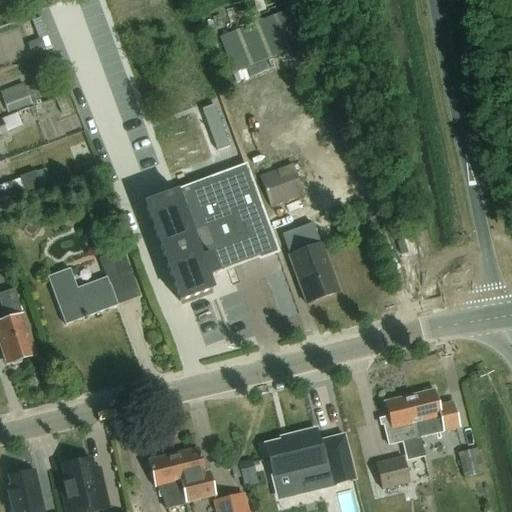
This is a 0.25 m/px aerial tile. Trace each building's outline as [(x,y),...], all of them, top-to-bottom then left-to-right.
[(294,9),(218,40),(232,75),(308,44),(294,9)] [(26,41),(28,46),(26,46),(31,56),(50,48),(47,40),(38,17),(30,20),(36,37),(26,41)] [(45,75),(41,63),(26,68),(30,80),(45,75)] [(0,94),(0,96),(7,115),(38,103),(32,87),(24,90),(23,86),(0,94)] [(55,101),(61,116),(69,112),(62,97),(55,101)] [(228,148),(213,107),(201,111),(216,152),(228,148)] [(0,138),(7,136),(6,134),(21,127),(16,115),(1,122),(0,122),(0,138)] [(270,208),(304,197),(293,166),(260,178),(270,208)] [(144,206),(180,304),(212,292),(207,279),(260,260),(261,261),(277,255),(246,169),(182,193),(144,206)] [(37,192),(33,181),(1,192),(5,203),(37,192)] [(306,202),(273,213),(278,230),(290,226),(293,235),(300,253),(288,257),(306,306),(339,294),(315,227),(306,202)] [(69,272),(46,280),(63,328),(117,309),(113,297),(135,288),(122,252),(98,261),(105,281),(76,291),(69,272)] [(5,322),(0,323),(0,344),(7,366),(35,357),(13,292),(0,296),(0,308),(3,317),(3,316),(5,322)] [(410,400),(419,440),(457,430),(451,406),(439,409),(435,393),(410,400)] [(387,448),(419,440),(410,400),(385,406),(389,422),(382,424),(387,448)] [(281,443),(264,447),(272,480),(294,474),(298,491),(313,487),(315,492),(355,483),(343,437),(319,444),(316,432),(281,441),(281,443)] [(463,479),(482,475),(476,450),(457,455),(463,479)] [(199,451),(172,458),(182,498),(183,497),(184,502),(215,494),(209,469),(204,471),(199,451)] [(183,497),(182,498),(172,458),(149,463),(155,489),(161,488),(166,510),(185,505),(184,502),(183,497)] [(380,491),(408,485),(402,460),(374,466),(380,491)] [(91,462),(62,469),(64,480),(58,481),(64,511),(107,511),(101,479),(95,480),(91,462)] [(12,497),(7,498),(9,511),(43,511),(36,479),(30,480),(29,476),(8,481),(12,497)] [(246,511),(243,497),(212,504),(214,511),(246,511)]
